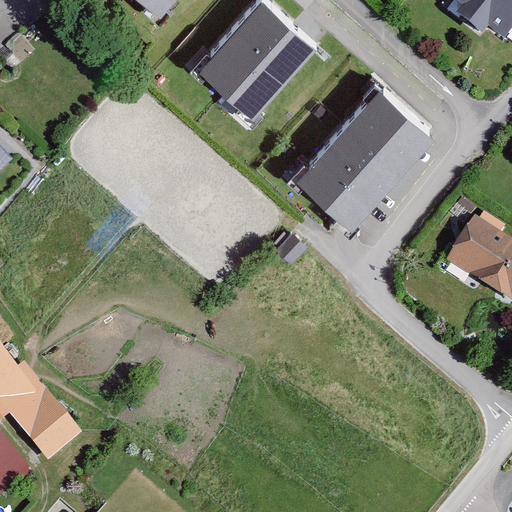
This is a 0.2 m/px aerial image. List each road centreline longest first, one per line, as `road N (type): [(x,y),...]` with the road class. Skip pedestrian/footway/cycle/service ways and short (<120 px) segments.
road 1 (residential): [(490,124),(386,247),(376,277),(384,308),(511,417)]
road 2 (residential): [(347,0),(490,124)]
